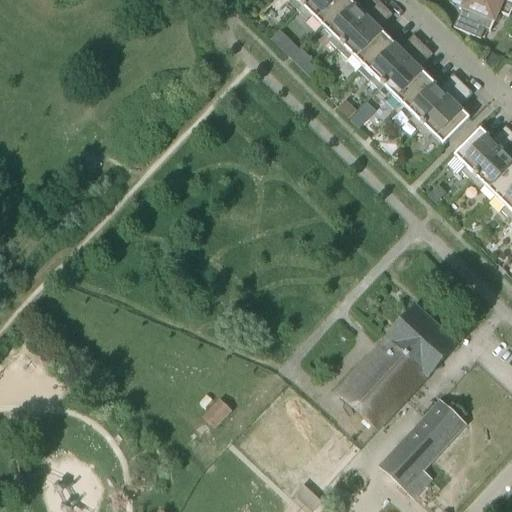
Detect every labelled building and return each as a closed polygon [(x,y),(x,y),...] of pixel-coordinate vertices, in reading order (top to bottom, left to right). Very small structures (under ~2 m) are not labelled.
[(299,14),(312,0),(292,0),(293,0),(289,4),(299,14)] [(312,0),(299,14),(307,23),(312,19),(322,29),(349,3),(346,0),(312,0)] [(371,0),(359,13),(349,3),(322,29),(333,39),(328,44),(338,53),(383,8),(374,0),(371,0)] [(511,6),(498,0),(466,0),(458,19),(453,30),(480,41),(485,30),(490,33),(498,15),(509,20),(511,11),(511,6)] [(383,8),(338,53),(347,62),(351,58),(362,69),(389,42),(378,31),(392,17),(383,8)] [(389,42),(362,69),(373,79),(369,83),(378,93),(423,48),(413,38),(399,52),(389,42)] [(432,57),(423,48),(378,93),(388,102),(392,98),(402,108),(429,81),(418,71),(432,57)] [(439,92),(429,81),(402,108),(413,118),(408,123),(418,132),(463,87),(453,77),(439,92)] [(463,87),(418,132),(427,141),(432,137),(443,148),(469,121),(458,110),(472,96),(463,87)] [(345,103),(337,111),(349,123),(350,121),(357,114),(345,103)] [(471,184),(511,141),(511,135),(505,129),(491,143),(480,132),(454,159),(465,170),(461,174),(471,184)] [(511,160),(511,141),(471,184),(480,193),(484,189),(495,199),(511,181),(511,163),(510,162),(511,160)] [(511,181),(495,199),(505,209),(501,213),(510,223),(511,221),(511,181)] [(384,343),(336,396),(377,434),(408,401),(457,347),(416,309),(384,343)] [(213,431),(231,413),(220,402),(202,420),(213,431)] [(466,428),(441,404),(427,419),(385,464),(382,473),(412,501),(430,482),(422,474),(466,428)] [(292,498),(307,511),(315,511),(322,506),(302,487),(292,498)]
